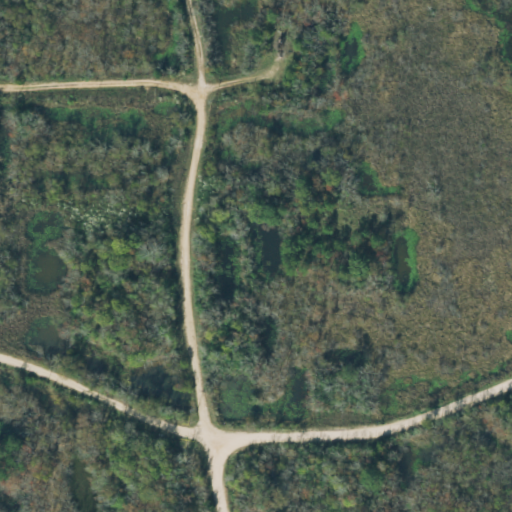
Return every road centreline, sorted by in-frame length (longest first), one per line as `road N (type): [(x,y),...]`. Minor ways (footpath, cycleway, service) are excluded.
road 1 (residential): [(511,377),(402,425),(221,442),(0,352)]
road 2 (residential): [(229,511),(207,383),(176,0)]
road 3 (residential): [(181,55),(0,47)]
